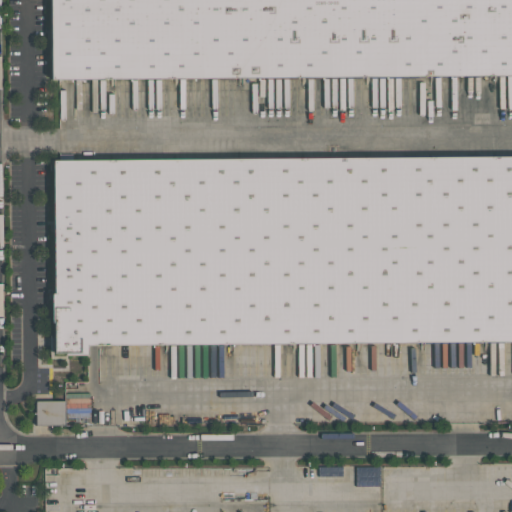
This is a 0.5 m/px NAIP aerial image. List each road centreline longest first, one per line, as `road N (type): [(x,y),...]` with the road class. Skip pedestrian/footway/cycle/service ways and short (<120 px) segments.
road 1 (residential): [(0,141),(511,135)]
road 2 (residential): [(0,448),(511,445)]
